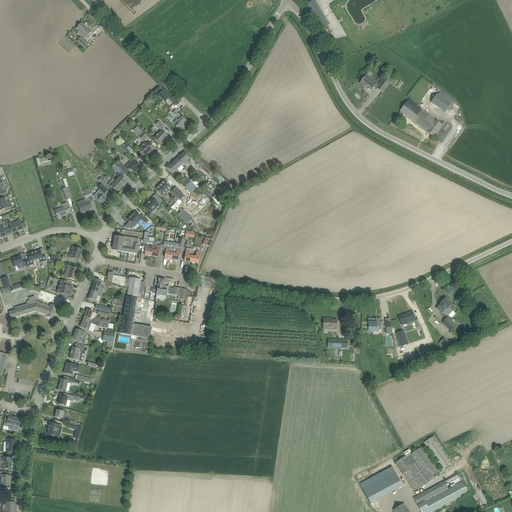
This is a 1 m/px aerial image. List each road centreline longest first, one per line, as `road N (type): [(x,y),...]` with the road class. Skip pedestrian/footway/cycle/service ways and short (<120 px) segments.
road 1 (unclassified): [(211,279),(360,299),(425,282),(511,241)]
road 2 (unclassified): [(511,196),(368,124),(347,102),(290,0)]
road 3 (tertiary): [(34,412),(93,259)]
road 4 (tertiary): [(101,237),(127,197),(206,122)]
road 5 (tertiary): [(206,122),(288,0)]
road 6 (unclassified): [(180,97),(80,0)]
